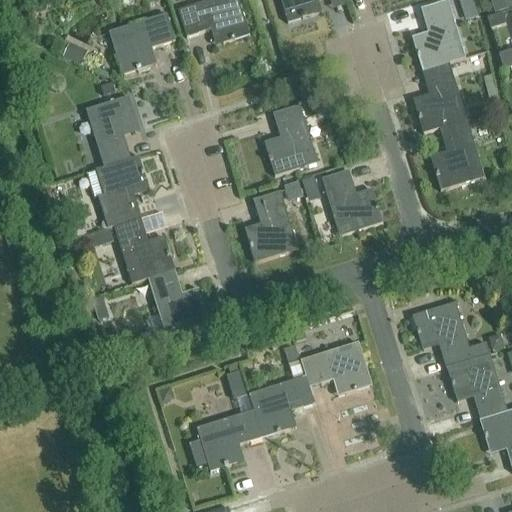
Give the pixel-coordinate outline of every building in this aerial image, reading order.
[(215,49),(249,38),(235,0),(220,0),(177,15),(186,41),(210,33),(215,49)] [(316,0),(278,0),(287,26),(322,15),(316,0)] [(511,0),(491,0),(495,12),(511,8),(511,0)] [(422,75),(449,67),(466,62),(447,4),(420,12),(428,35),(411,40),(422,75)] [(502,15),(487,20),(491,31),(505,26),(502,15)] [(151,52),(174,45),(166,18),(108,37),(122,79),(156,68),(151,52)] [(511,18),(511,53),(499,57),(504,72),(511,69),(511,18)] [(88,53),(69,44),(62,59),(81,68),(88,53)] [(423,136),(439,131),(467,123),(449,67),(422,75),(429,97),(413,103),(423,136)] [(85,114),(102,168),(130,161),(123,139),(139,134),(128,99),(85,114)] [(274,181),(318,167),(299,108),(272,117),(282,149),(266,154),(274,181)] [(467,123),(439,131),(447,155),(430,160),(440,194),(485,181),(467,123)] [(113,230),(140,221),(132,198),(150,193),(139,158),(130,161),(102,168),(94,170),(113,230)] [(339,240),(382,227),(371,192),(355,197),(348,174),(321,182),(339,240)] [(309,202),(322,197),(315,177),(302,182),(309,202)] [(297,185),(284,189),(286,197),(300,192),(297,185)] [(254,267),(297,253),(279,195),(252,203),(260,227),(243,233),(254,267)] [(147,282),(174,273),(163,240),(147,245),(140,221),(113,230),(131,287),(147,282)] [(174,273),(147,282),(165,340),(208,326),(197,292),(182,297),(174,273)] [(102,300),(91,303),(95,313),(105,310),(102,300)] [(471,364),(488,359),(484,346),(467,351),(453,307),(411,320),(422,354),(437,350),(444,373),(471,364)] [(305,340),(302,329),(293,332),(296,343),(305,340)] [(304,380),(309,392),(340,382),(345,399),(372,390),(358,346),(299,365),(304,380)] [(480,424),(506,415),(488,359),(471,364),(444,373),(455,406),(472,401),(480,424)] [(296,430),(290,414),(314,407),(309,392),(304,380),(248,398),(262,441),(296,430)] [(239,449),(262,441),(248,398),(236,402),(241,417),(195,432),(199,443),(188,446),(196,470),(207,466),(210,475),(244,464),(239,449)] [(511,413),(506,415),(480,424),(479,425),(489,458),(506,453),(511,472),(511,413)] [(369,439),(369,427),(345,427),(345,439),(369,439)]
